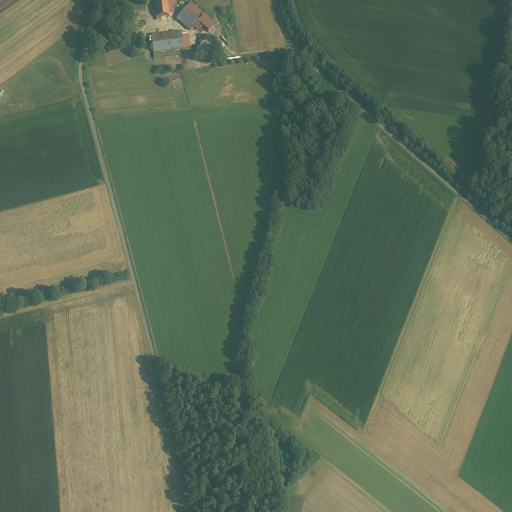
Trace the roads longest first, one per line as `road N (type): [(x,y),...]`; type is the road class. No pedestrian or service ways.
road 1 (unclassified): [(97,0),(80,76),(186,511)]
road 2 (unclassified): [(276,0),(305,59),(511,240)]
road 3 (track): [(510,0),(479,152)]
